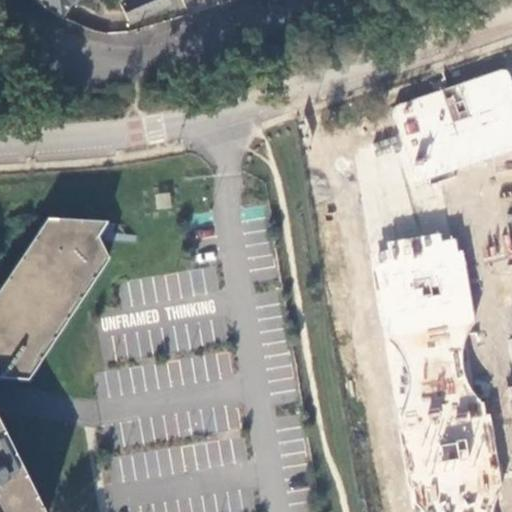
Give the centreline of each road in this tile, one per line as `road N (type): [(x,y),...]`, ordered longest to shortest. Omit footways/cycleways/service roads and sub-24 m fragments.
road 1 (unclassified): [(0,141),(188,118),(511,15)]
road 2 (unclassified): [(0,3),(77,54),(126,65),(348,0)]
